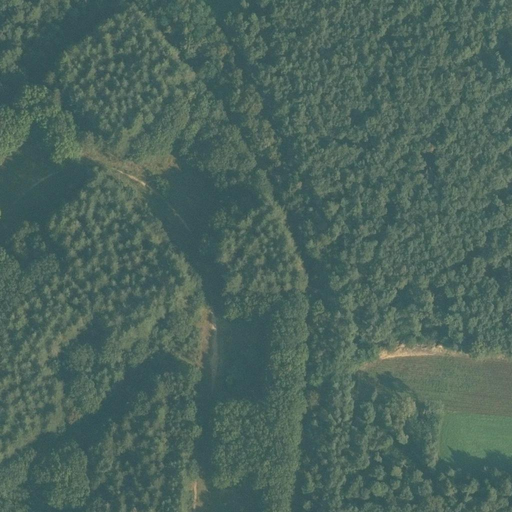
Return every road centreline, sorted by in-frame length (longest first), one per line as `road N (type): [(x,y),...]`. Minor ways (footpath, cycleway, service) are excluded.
road 1 (track): [(337,511),(355,300),(460,0)]
road 2 (track): [(0,223),(62,167),(98,165),(143,180),(183,223),(212,309),(196,511)]
